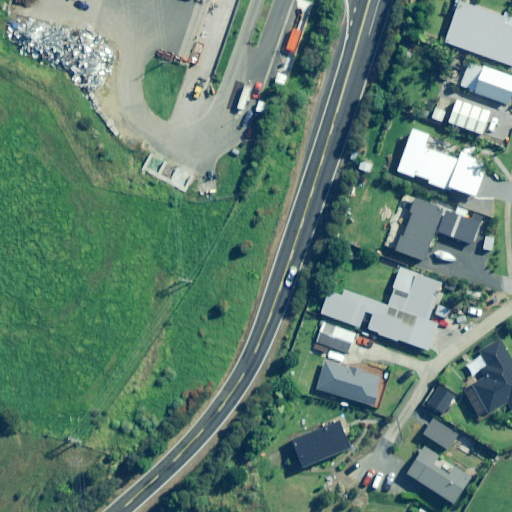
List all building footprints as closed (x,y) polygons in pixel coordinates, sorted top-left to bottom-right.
[(511,18),(460,1),(446,43),(511,66),(511,18)] [(510,106),(511,99),(511,76),(483,67),(467,115),(489,122),(496,101),(510,106)] [(453,127),(456,116),(447,113),(443,123),(453,127)] [(413,130),(398,171),(414,177),(415,175),(430,180),(429,182),(448,189),(448,187),(475,196),(487,164),(461,154),(459,160),(425,148),(429,135),(413,130)] [(403,237),(400,236),(395,250),(423,260),(434,231),(459,240),(457,245),(470,250),(481,221),(414,197),(409,212),(412,214),(403,237)] [(401,269),(391,298),(379,302),(330,285),(321,314),(427,350),(437,322),(430,319),(442,283),(401,269)] [(356,333),(324,321),(316,342),(348,355),(356,333)] [(474,386),(490,415),(509,404),(511,408),(511,358),(501,339),(480,350),(488,365),(480,369),(485,380),(474,386)] [(385,375),(324,358),(315,390),(376,407),(385,375)] [(456,394),(441,385),(428,406),(442,415),(456,394)] [(354,449),(342,421),(290,443),(303,471),(354,449)]
